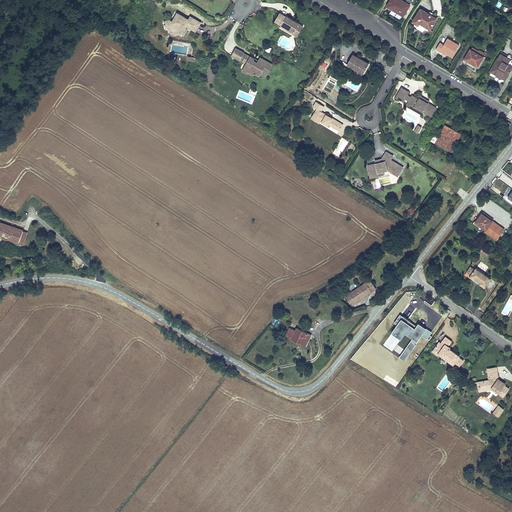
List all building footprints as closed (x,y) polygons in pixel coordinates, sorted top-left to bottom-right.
[(406,8),(407,9),(410,5),(401,0),(390,0),(387,6),(403,16),(406,11),(405,10),(406,8)] [(419,25),(420,23),(430,29),(437,19),(421,9),(413,22),(419,25)] [(294,32),(299,24),(299,23),(295,20),(294,21),(293,21),(290,20),(291,18),(286,16),(280,12),(275,21),(281,25),(280,27),(285,30),(286,28),(294,32)] [(178,31),(183,34),(184,35),(186,31),(187,30),(187,29),(186,29),(185,28),(184,28),(186,25),(186,26),(196,31),(198,26),(197,25),(199,21),(190,16),(188,19),(187,21),(184,19),(185,17),(177,13),(174,19),(173,21),(170,19),(164,21),(165,24),(165,26),(165,25),(166,28),(168,28),(172,26),(178,30),(178,31)] [(303,26),(299,24),(294,32),(286,28),(285,30),(294,35),(297,37),(303,26)] [(182,35),(183,34),(178,31),(178,30),(172,26),(168,28),(169,32),(174,35),(178,34),(180,35),(182,35)] [(441,50),(447,54),(452,57),(459,45),(447,38),(444,45),(440,43),(436,49),(440,51),(441,50)] [(240,60),(244,53),(236,48),(231,56),(240,60)] [(472,48),(471,50),(482,56),(484,53),(479,50),(479,52),(472,48)] [(482,56),(471,50),(470,49),(464,59),(477,67),(483,57),(482,56)] [(508,71),(510,72),(511,68),(511,60),(505,57),(501,54),(502,53),(501,52),(490,71),(505,80),(509,74),(507,73),(508,71)] [(353,54),(347,64),(363,74),(369,63),(353,54)] [(249,70),(248,71),(254,74),(255,74),(256,73),(260,76),(262,72),(267,75),(273,64),(267,62),(264,60),(260,57),(257,62),(254,61),(253,58),(250,56),(250,57),(246,55),(242,61),(246,63),(244,67),(249,70)] [(331,95),(336,81),(328,79),(323,92),(331,95)] [(405,99),(408,95),(410,92),(401,87),(395,97),(403,102),(405,99)] [(414,107),(423,112),(431,117),(436,107),(428,103),(419,97),(418,99),(412,95),(411,96),(408,101),(414,105),(414,107)] [(421,115),(423,112),(414,107),(414,105),(408,101),(406,106),(421,115)] [(329,118),(330,117),(321,111),(324,106),(316,102),(313,107),(317,109),(311,118),(319,123),(320,121),(328,125),(329,124),(339,131),(343,125),(332,118),(332,119),(329,118)] [(449,135),(452,129),(445,125),(439,137),(434,135),(431,141),(452,152),(461,134),(455,131),(452,136),(449,135)] [(373,173),(383,171),(387,170),(398,176),(403,167),(390,160),(393,156),(386,152),(382,159),(380,159),(381,162),(376,163),(367,165),(369,171),(373,170),(373,173)] [(505,229),(481,212),(474,223),(485,231),(484,232),(496,241),(505,229)] [(0,235),(1,236),(1,237),(18,244),(19,243),(23,245),(28,232),(23,230),(23,229),(0,221),(0,235)] [(482,247),(479,252),(485,257),(488,252),(482,247)] [(466,272),(470,275),(472,273),(474,269),(470,266),(466,272)] [(480,283),(480,284),(485,287),(491,278),(476,267),(474,269),(472,273),(470,275),(469,276),(474,280),(475,279),(480,282),(480,283)] [(370,280),(366,282),(372,292),(376,289),(370,280)] [(372,292),(366,282),(345,296),(351,305),(372,292)] [(427,339),(433,332),(419,322),(417,325),(401,314),(394,323),(397,325),(391,332),(401,339),(406,333),(413,338),(399,357),(404,361),(422,335),(427,339)] [(297,339),(306,344),(311,334),(297,328),(296,331),(290,328),(286,335),(292,338),(296,340),(297,339)] [(454,364),(459,367),(464,361),(459,357),(460,356),(452,350),(452,351),(449,349),(450,349),(451,347),(448,346),(452,341),(445,337),(440,345),(438,343),(434,349),(439,352),(438,353),(443,357),(443,358),(448,361),(453,364),(454,364)] [(499,392),(499,393),(503,396),(509,389),(504,385),(505,384),(498,379),(496,367),(487,369),(489,380),(482,381),(483,389),(492,387),(499,392)]
